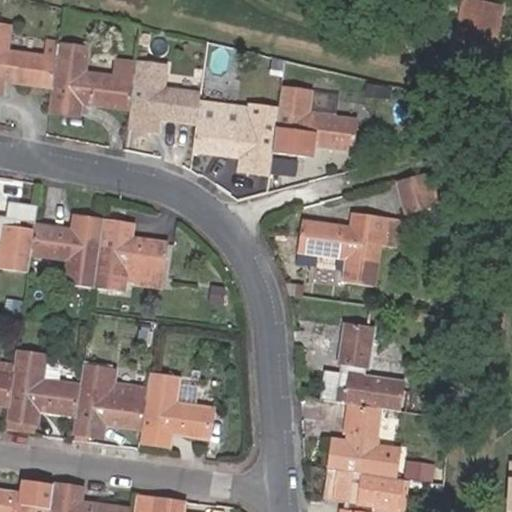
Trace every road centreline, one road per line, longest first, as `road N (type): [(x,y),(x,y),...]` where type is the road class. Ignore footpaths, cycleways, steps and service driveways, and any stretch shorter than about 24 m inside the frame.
road 1 (residential): [(286,498),(269,306),(232,226),(174,194),(0,157)]
road 2 (residential): [(286,498),(0,452)]
